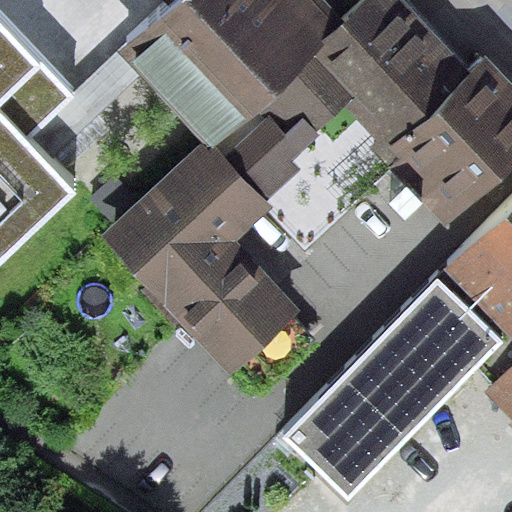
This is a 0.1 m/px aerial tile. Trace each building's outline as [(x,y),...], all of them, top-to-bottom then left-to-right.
[(108,24),(208,128),(335,6),(329,0),(133,0),(118,15),(108,24)] [(441,221),(511,152),(511,116),(399,0),(340,0),(335,6),(208,128),(221,141),(113,245),(160,293),(228,364),(288,306),(216,231),(244,204),(292,255),(386,164),(429,209),(441,221)] [(0,245),(68,181),(25,136),(69,94),(0,21),(0,245)] [(511,332),(511,177),(435,250),(511,332)] [(458,378),(499,335),(427,266),(280,420),(326,463),(352,489),(458,378)] [(511,408),(511,351),(484,378),(511,408)]
